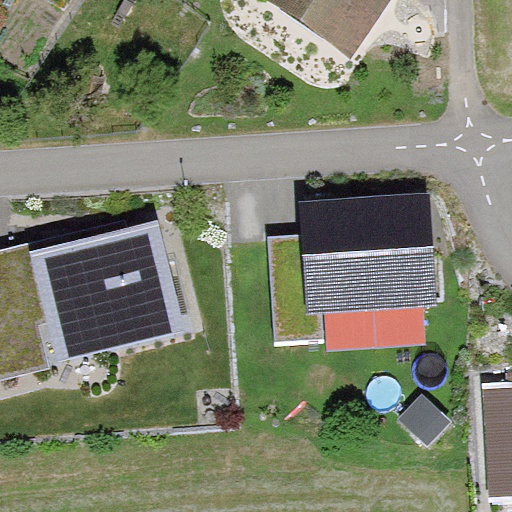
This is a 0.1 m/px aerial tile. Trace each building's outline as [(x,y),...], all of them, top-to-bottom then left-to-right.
[(261,0),(346,60),(389,0),(261,0)] [(433,196),(304,200),(306,239),(308,319),(324,318),(436,314),(433,196)] [(110,239),(35,256),(60,363),(186,334),(161,227),(110,239)] [(308,319),(306,239),(272,241),(276,344),(327,342),(324,318),(308,319)] [(0,377),(52,365),(25,249),(0,254),(0,377)] [(511,372),(507,373),(508,385),(486,386),(490,501),(511,500),(511,372)]
